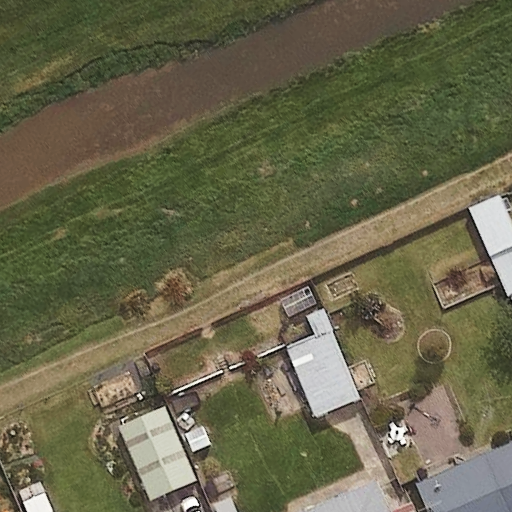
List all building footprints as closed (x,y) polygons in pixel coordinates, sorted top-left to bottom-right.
[(511,226),(499,198),(466,213),(505,300),(511,297),(511,300),(511,226)] [(363,399),(326,311),(310,318),(317,335),(289,347),(319,417),(363,399)] [(199,482),(167,408),(122,427),(154,501),(199,482)] [(511,511),(511,439),(416,481),(429,511),(511,511)] [(390,511),(376,478),(300,511),(390,511)] [(55,511),(43,482),(21,491),(28,511),(55,511)]
